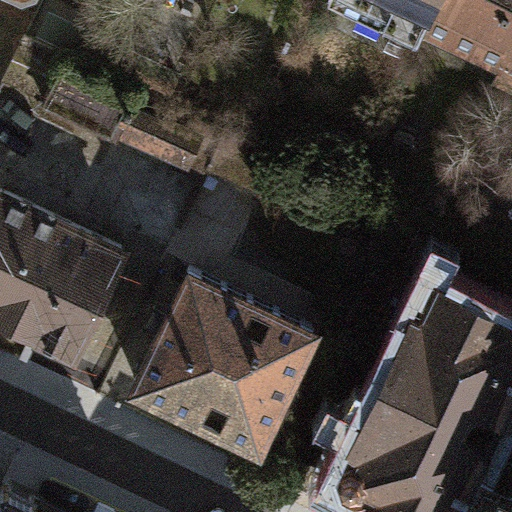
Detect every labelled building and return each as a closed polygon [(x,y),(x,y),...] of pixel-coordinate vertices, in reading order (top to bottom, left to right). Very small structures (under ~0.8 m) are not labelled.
[(425,31),(431,21),(440,0),(384,0),(393,4),(389,14),(425,31)] [(511,0),(440,0),(431,21),(506,56),(500,69),(511,74),(511,0)] [(29,31),(8,77),(49,96),(44,108),(70,120),(75,109),(179,156),(174,166),(204,180),(212,161),(250,179),(268,141),(200,109),(190,130),(131,103),(141,83),(29,31)] [(0,199),(0,317),(75,352),(126,245),(5,188),(0,199)] [(195,261),(138,381),(264,440),(321,321),(195,261)] [(511,309),(434,272),(336,479),(408,511),(459,511),(511,399),(511,309)] [(511,511),(511,399),(459,511),(511,511)] [(0,511),(67,511),(7,483),(0,496),(0,511)]
